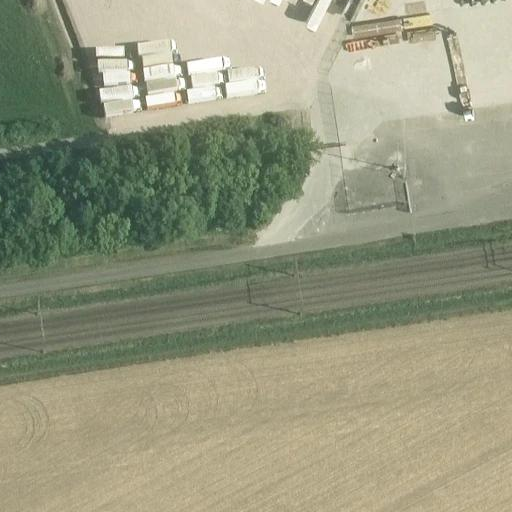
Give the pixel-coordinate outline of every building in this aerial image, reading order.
[(194,0),(171,0),(204,22),(211,11),(194,0)] [(195,67),(204,60),(172,18),(163,25),(195,67)] [(181,25),(216,63),(224,56),(189,18),(181,25)] [(281,77),(259,63),(268,49),(247,35),(239,46),(234,43),(225,57),(273,88),(281,77)] [(367,37),(368,84),(398,83),(398,37),(367,37)] [(302,68),(304,93),(350,90),(349,74),(364,73),(362,40),(321,42),(323,67),(302,68)] [(290,66),(298,65),(298,45),(290,45),(290,66)] [(250,117),(258,101),(250,97),(253,90),(209,70),(202,84),(223,93),(219,102),(250,117)] [(511,155),(511,144),(477,145),(477,156),(511,155)] [(456,152),(424,150),(423,164),(456,166),(456,152)] [(390,199),(334,199),(334,214),(287,214),(287,226),(342,226),(342,212),(390,212),(390,199)]
